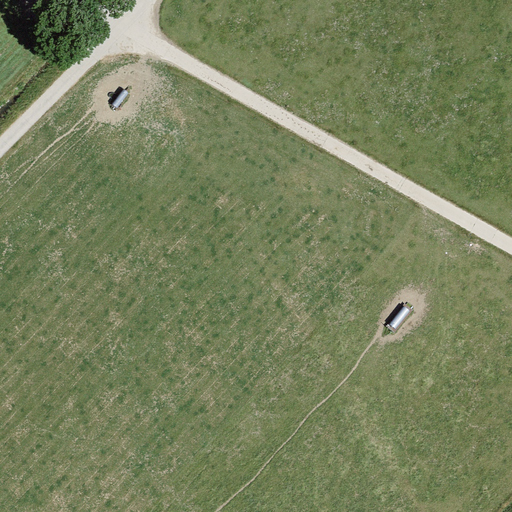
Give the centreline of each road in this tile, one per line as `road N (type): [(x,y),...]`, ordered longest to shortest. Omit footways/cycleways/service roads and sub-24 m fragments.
road 1 (track): [(511,244),(122,22)]
road 2 (tertiary): [(0,147),(122,22)]
